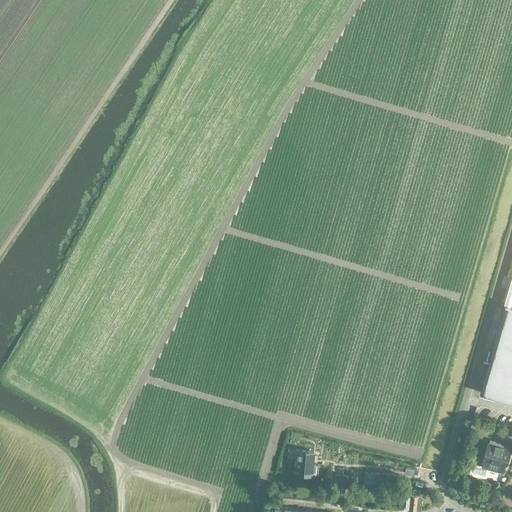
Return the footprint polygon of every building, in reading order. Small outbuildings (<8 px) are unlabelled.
[(511,305),(506,303),(481,392),(511,401),(511,305)] [(484,459),(507,465),(511,449),(488,443),(484,459)] [(312,464),(314,451),(296,449),(294,473),(311,475),(311,473),(317,474),(318,464),(312,464)] [(350,457),(369,462),(371,456),(351,451),(350,457)] [(403,473),(404,467),(394,465),(393,471),(403,473)] [(335,474),(334,482),(346,483),(347,475),(335,474)] [(394,488),(395,476),(365,474),(364,486),(394,488)] [(329,483),(328,491),(342,494),(344,486),(329,483)] [(417,493),(418,490),(415,489),(414,493),(407,492),(407,490),(401,490),(401,496),(400,507),(421,510),(423,494),(417,493)]
